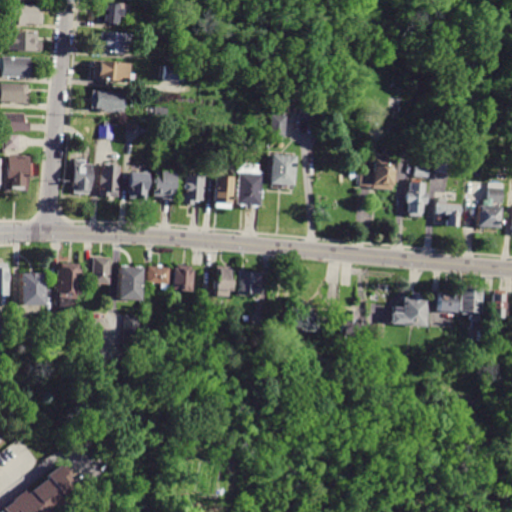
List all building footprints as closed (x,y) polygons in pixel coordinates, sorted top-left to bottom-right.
[(123,4),(123,10),(126,10),(125,16),(121,16),(120,23),(95,21),(96,9),(105,9),(106,2),(123,4)] [(38,6),(38,13),(43,13),(43,25),(8,24),(8,6),(38,6)] [(181,26),(180,34),(166,33),(167,24),(181,26)] [(132,33),(131,43),(125,43),(124,53),(97,51),(98,40),(101,40),(101,31),(132,33)] [(36,32),(35,41),(40,42),(39,51),(35,50),(35,52),(6,50),(7,32),(31,33),(31,32),(36,32)] [(164,55),(176,56),(175,64),(163,63),(164,55)] [(0,58),(26,58),(26,77),(0,76),(0,58)] [(131,64),(131,74),(135,74),(134,82),(92,78),(94,61),(131,64)] [(182,68),(181,82),(162,80),(163,66),(182,68)] [(0,84),(28,85),(27,103),(0,102),(0,84)] [(330,86),(327,93),(321,90),(324,84),(330,86)] [(90,109),(92,90),(124,93),(122,112),(90,109)] [(282,105),(282,114),(271,113),(271,105),(282,105)] [(318,106),(317,121),(297,119),(298,105),(318,106)] [(166,108),(165,122),(153,122),(154,107),(166,108)] [(0,115),(22,115),(22,122),(27,122),(27,132),(0,131),(0,115)] [(270,115),(284,116),(282,137),(268,136),(270,115)] [(112,126),(112,140),(98,139),(99,126),(112,126)] [(140,127),(152,128),(151,137),(139,135),(139,127),(140,127)] [(19,136),(19,149),(4,149),(5,135),(19,136)] [(263,137),(262,145),(255,145),(255,137),(263,137)] [(223,151),(222,164),(210,163),(210,150),(223,151)] [(312,152),(323,152),(323,157),(333,157),(333,153),(343,153),(343,176),(336,176),(336,181),(321,181),(321,176),(312,176),(312,152)] [(385,154),(385,160),(392,160),(389,189),(357,187),(358,173),(370,174),(372,153),(385,154)] [(293,156),(291,190),(268,188),(270,155),(293,156)] [(433,171),(434,155),(451,157),(450,174),(433,172),(433,171)] [(30,158),(29,192),(4,191),(5,157),(30,158)] [(83,161),(83,164),(91,165),(89,194),(71,193),(73,160),(83,161)] [(101,165),(119,167),(117,198),(98,196),(101,165)] [(415,166),(428,167),(427,178),(412,177),(413,166),(415,166)] [(257,167),(257,174),(261,174),(260,206),(251,206),(251,210),(246,209),(246,205),(237,205),(238,174),(240,174),(240,167),(257,167)] [(175,172),(173,201),(160,200),(160,197),(153,196),(154,171),(175,172)] [(127,198),(129,172),(148,174),(146,199),(127,198)] [(203,176),(201,201),(193,200),(192,205),(181,204),(183,175),(203,176)] [(233,178),(232,208),(214,207),(215,177),(233,178)] [(423,184),(422,193),(425,193),(424,204),(420,204),(419,216),(406,215),(407,203),(403,202),(403,191),(408,191),(408,182),(423,184)] [(484,188),(500,189),(499,201),(488,200),(488,208),(499,208),(497,228),(474,227),(476,206),(480,206),(480,200),(483,200),(484,188)] [(455,227),(444,227),(444,221),(433,220),(435,203),(457,205),(455,227)] [(108,258),(107,285),(90,284),(91,257),(108,258)] [(79,269),(77,294),(73,294),(72,314),(57,313),(58,293),(54,293),(56,267),(79,269)] [(115,299),(118,267),(141,269),(138,301),(115,299)] [(152,267),(168,268),(167,291),(159,290),(159,283),(147,283),(148,267),(152,267)] [(171,291),(173,268),(191,270),(190,292),(171,291)] [(232,270),(230,292),(226,291),(226,304),(216,304),(217,297),(214,296),(215,291),(213,291),(215,269),(232,270)] [(236,293),(237,272),(258,273),(257,295),(236,293)] [(42,274),(42,306),(18,306),(19,274),(42,274)] [(478,321),(468,320),(469,316),(461,315),(461,311),(459,311),(461,288),(480,290),(478,321)] [(419,294),(418,299),(426,300),(423,328),(387,324),(389,307),(399,308),(401,297),(408,298),(408,293),(419,294)] [(501,318),(488,317),(490,293),(502,294),(501,318)] [(456,295),(454,312),(436,311),(437,294),(456,295)] [(318,312),(317,332),(297,330),(296,337),(288,336),(289,310),(318,312)] [(357,312),(356,317),(363,318),(361,337),(338,336),(340,311),(357,312)] [(138,316),(136,349),(122,348),(124,315),(138,316)] [(383,324),(382,338),(367,337),(368,323),(383,324)] [(341,371),(341,382),(329,382),(329,371),(341,371)] [(53,511),(6,511),(5,510),(17,501),(16,499),(25,491),(28,495),(50,479),(47,476),(60,466),(62,468),(65,467),(72,476),(69,478),(72,482),(68,485),(75,495),(53,511)] [(93,503),(86,495),(91,490),(98,499),(93,503)]
